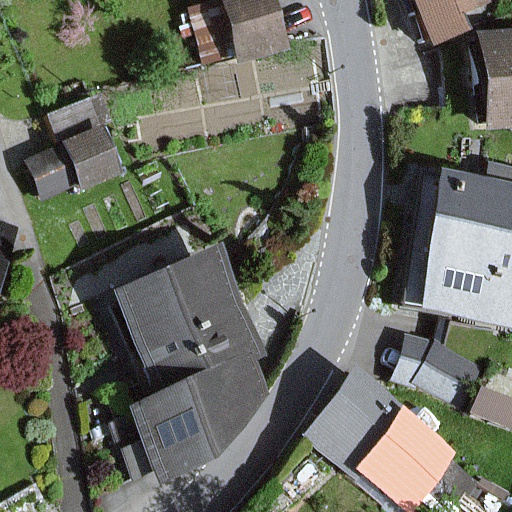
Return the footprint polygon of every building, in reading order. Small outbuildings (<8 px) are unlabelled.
[(264,0),(211,0),(225,57),(275,46),(264,0)] [(474,8),(471,0),(395,0),(410,51),(459,37),(452,14),(474,8)] [(511,41),(466,48),(477,132),(511,126),(511,41)] [(79,99),(37,116),(50,148),(14,162),(28,199),(65,184),(68,192),(109,176),(79,99)] [(511,309),(511,196),(429,183),(407,310),(509,327),(511,309)] [(210,459),(252,374),(202,256),(103,298),(147,400),(120,412),(151,486),(210,459)] [(396,328),(383,375),(451,393),(464,346),(396,328)] [(511,391),(473,378),(464,405),(511,421),(511,417),(511,391)] [(375,511),(393,511),(436,456),(339,382),(290,447),(375,511)]
